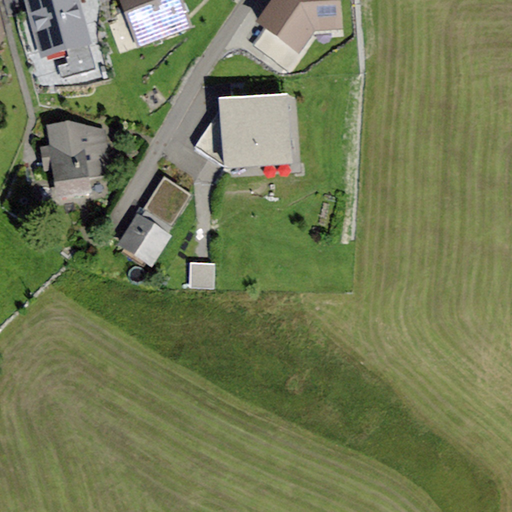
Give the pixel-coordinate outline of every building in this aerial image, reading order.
[(78,0),(44,0),(25,6),(41,58),(92,43),(78,0)] [(179,0),(119,0),(137,46),(190,27),(179,0)] [(279,0),(259,28),(264,31),(298,55),(314,33),(340,31),(338,0),(279,0)] [(298,55),(264,31),(254,46),(288,70),(298,55)] [(289,99),(219,105),(219,112),(194,151),(223,168),(223,177),(294,171),(289,99)] [(68,125),(47,128),(50,149),(40,150),(43,174),(54,173),(58,201),(91,196),(89,180),(103,178),(100,163),(109,154),(105,132),(68,125)] [(164,179),(142,216),(169,232),(191,195),(164,179)] [(142,216),(139,214),(117,249),(152,270),(174,235),(169,232),(142,216)] [(213,291),(213,266),(190,266),(190,290),(213,291)]
